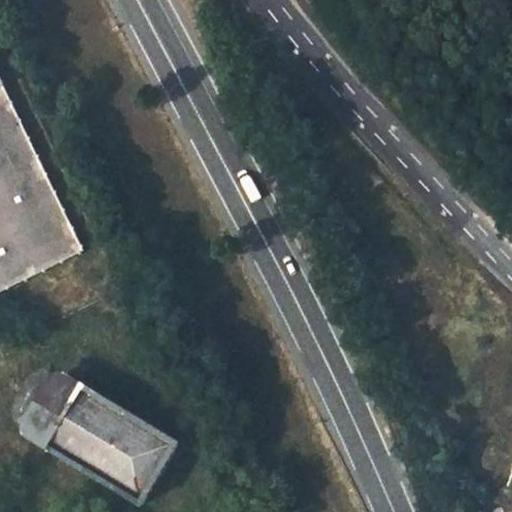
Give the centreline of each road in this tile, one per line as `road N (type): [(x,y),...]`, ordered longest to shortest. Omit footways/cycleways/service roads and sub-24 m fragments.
road 1 (primary): [(388,511),(295,306),(140,0)]
road 2 (tertiary): [(511,268),(370,121),(270,0)]
